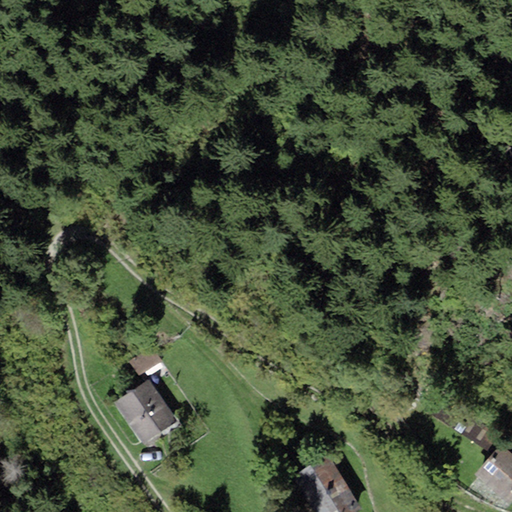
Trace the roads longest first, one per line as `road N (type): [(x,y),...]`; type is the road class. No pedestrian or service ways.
road 1 (track): [(163,511),(82,380),(52,254),(81,231),(101,237),(212,325),(325,388),(399,411),(465,451)]
road 2 (track): [(142,275),(156,301),(244,389),(280,447)]
